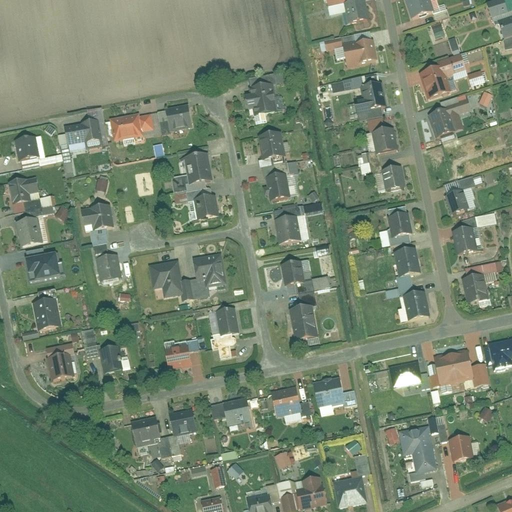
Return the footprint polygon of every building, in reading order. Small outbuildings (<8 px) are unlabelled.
[(426,0),(408,0),(406,1),(410,21),(432,17),(433,23),(444,21),(441,10),(436,11),(434,4),(428,6),(426,0)] [(362,3),(330,10),(332,20),(345,17),(348,29),(366,26),(362,3)] [(502,3),(487,8),(492,21),(507,16),(502,3)] [(511,24),(496,28),(500,45),(511,41),(511,24)] [(442,27),(431,30),(436,43),(445,39),(442,33),(444,32),(442,27)] [(341,42),(324,46),(325,54),(343,50),(348,72),(378,65),(373,42),(342,49),(341,42)] [(511,43),(503,46),(505,55),(511,53),(511,43)] [(458,69),(422,76),(427,103),(448,99),(444,81),(460,78),(458,69)] [(481,76),(468,80),(471,89),(484,85),(481,76)] [(378,87),(363,91),(361,82),(343,86),(345,96),(360,93),(362,105),(354,107),(356,118),(383,112),(378,87)] [(266,89),(249,92),(253,116),(270,114),(266,89)] [(492,101),(484,97),(478,108),(486,112),(492,101)] [(184,112),(166,115),(169,137),(188,134),(184,112)] [(449,117),(429,121),(433,141),(454,137),(449,117)] [(113,126),(117,143),(152,136),(148,119),(113,126)] [(99,125),(64,132),(68,151),(102,144),(99,125)] [(367,143),(370,160),(395,155),(392,141),(388,142),(385,127),(369,130),(372,142),(367,143)] [(276,138),(259,141),(263,165),(280,162),(276,138)] [(32,143),(16,147),(21,166),(37,162),(32,143)] [(153,150),(155,161),(164,159),(162,149),(153,150)] [(357,160),(359,168),(369,166),(367,158),(357,160)] [(202,159),(183,163),(188,192),(208,188),(202,159)] [(360,169),(361,179),(370,177),(369,168),(360,169)] [(402,189),(398,173),(380,177),(383,193),(402,189)] [(285,179),(268,182),(272,206),(289,203),(285,179)] [(471,181),(458,186),(461,195),(474,190),(471,181)] [(36,182),(8,188),(13,209),(26,206),(24,198),(39,195),(36,182)] [(107,196),(108,184),(97,183),(96,195),(107,196)] [(445,202),(449,220),(469,215),(465,197),(445,202)] [(214,200),(194,203),(198,225),(218,221),(214,200)] [(55,220),(64,225),(69,216),(60,211),(55,220)] [(90,216),(80,218),(84,238),(91,237),(93,248),(110,245),(104,211),(90,213),(90,216)] [(407,217),(388,222),(393,243),(413,239),(407,217)] [(470,234),(491,231),(489,221),(473,224),(475,231),(452,236),(457,260),(475,257),(470,234)] [(38,223),(16,227),(21,251),(43,247),(38,223)] [(292,223),(275,226),(279,250),(296,247),(292,223)] [(328,250),(315,252),(316,261),(329,259),(328,250)] [(418,280),(413,253),(392,256),(399,290),(411,288),(410,281),(418,280)] [(57,258),(27,263),(29,279),(35,278),(36,284),(60,280),(57,258)] [(222,258),(191,265),(199,305),(211,302),(209,292),(228,288),(222,258)] [(114,259),(96,263),(100,287),(118,284),(114,259)] [(191,283),(182,284),(179,265),(148,271),(153,295),(162,293),(164,303),(181,300),(183,309),(195,306),(191,283)] [(298,265),(281,268),(285,292),(302,289),(298,265)] [(465,283),(469,308),(491,305),(489,286),(499,285),(497,274),(503,273),(502,266),(480,269),(482,281),(465,283)] [(398,292),(408,326),(426,321),(420,297),(414,299),(411,288),(398,292)] [(119,305),(130,306),(130,298),(119,297),(119,305)] [(31,303),(37,336),(59,332),(53,299),(31,303)] [(238,337),(234,313),(217,316),(218,320),(221,335),(211,337),(216,362),(231,359),(228,339),(238,337)] [(312,313),(292,317),(297,344),(316,341),(312,313)] [(139,327),(124,328),(125,336),(140,335),(139,327)] [(85,363),(97,362),(95,333),(83,334),(85,363)] [(22,345),(38,341),(36,335),(21,338),(22,345)] [(511,346),(487,352),(491,368),(495,367),(497,375),(511,371),(511,346)] [(106,378),(122,376),(119,351),(102,353),(106,378)] [(167,356),(170,374),(190,370),(187,353),(167,356)] [(464,355),(434,361),(436,369),(428,371),(429,377),(427,377),(431,396),(444,394),(442,388),(470,382),(471,390),(485,387),(481,369),(468,372),(464,355)] [(51,386),(68,384),(64,359),(47,362),(51,386)] [(418,368),(390,374),(394,390),(415,385),(417,392),(427,390),(424,378),(420,379),(418,368)] [(339,384),(312,390),(319,420),(333,417),(332,410),(353,406),(350,395),(342,397),(339,384)] [(294,393),(270,398),(274,418),(291,414),(293,425),(307,422),(304,408),(297,410),(294,393)] [(246,403),(222,408),(227,428),(251,423),(246,403)] [(489,410),(480,419),(487,425),(496,416),(489,410)] [(193,415),(170,421),(175,441),(168,442),(174,465),(182,463),(177,441),(198,436),(193,415)] [(171,461),(167,443),(161,444),(156,421),(130,427),(135,454),(158,449),(161,463),(171,461)] [(468,440),(450,444),(447,429),(438,431),(442,449),(450,447),(455,469),(473,465),(468,440)] [(395,431),(386,433),(389,445),(398,443),(395,431)] [(432,432),(402,438),(407,463),(415,461),(418,479),(410,481),(413,492),(430,489),(428,479),(440,476),(432,432)] [(354,445),(347,451),(352,457),(359,451),(354,445)] [(282,458),(275,461),(281,473),(288,470),(282,458)] [(365,460),(356,462),(360,481),(369,478),(365,460)] [(243,477),(235,469),(228,475),(236,483),(243,477)] [(190,473),(192,481),(206,479),(205,470),(190,473)] [(220,473),(211,475),(216,493),(224,491),(220,473)] [(282,502),(283,511),(320,511),(328,510),(324,489),(320,489),(319,483),(303,486),(305,493),(296,495),(296,499),(282,502)] [(361,485),(334,491),(339,511),(365,506),(361,485)] [(269,501),(248,506),(249,511),(266,511),(279,508),(276,490),(267,492),(269,501)] [(511,511),(511,501),(495,510),(495,511),(511,511)]
